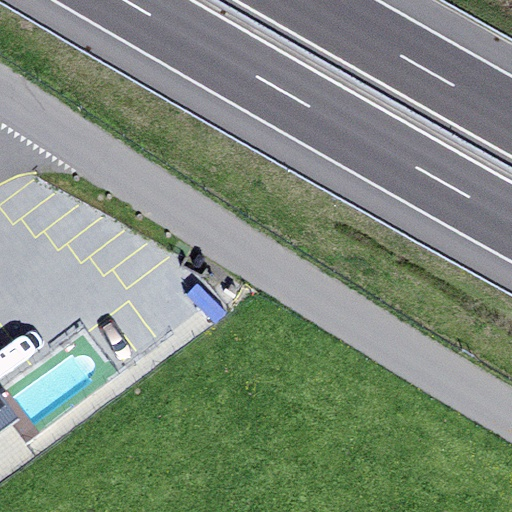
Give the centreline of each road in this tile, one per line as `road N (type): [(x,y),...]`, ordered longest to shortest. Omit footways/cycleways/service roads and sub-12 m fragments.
road 1 (unclassified): [(0,92),(511,421)]
road 2 (motorway): [(120,0),(511,221)]
road 3 (motorway): [(511,117),(305,0)]
